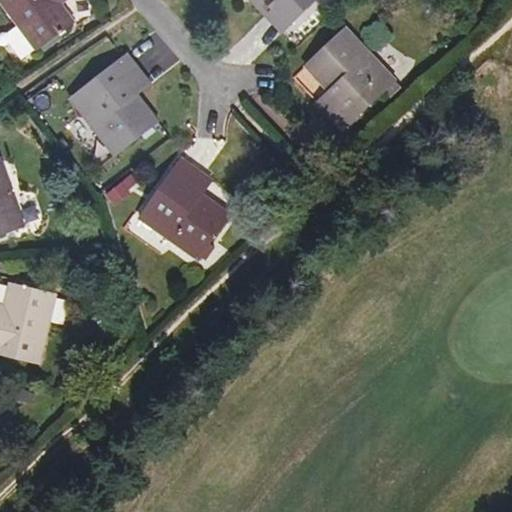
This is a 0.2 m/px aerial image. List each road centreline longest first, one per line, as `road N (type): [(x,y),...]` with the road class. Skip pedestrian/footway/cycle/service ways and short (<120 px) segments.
road 1 (track): [(511,17),(0,500)]
road 2 (residential): [(144,0),(222,97)]
